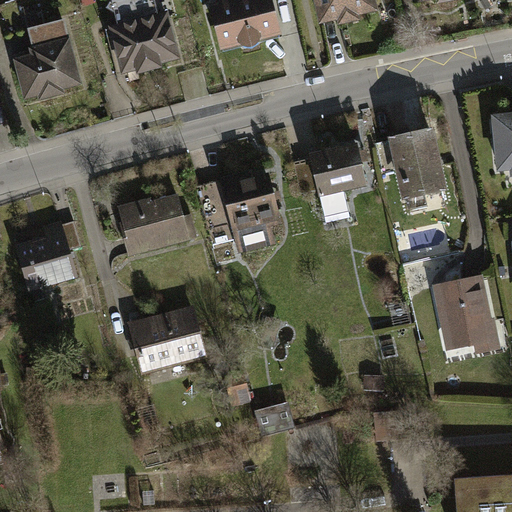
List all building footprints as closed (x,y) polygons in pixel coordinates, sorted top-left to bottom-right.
[(127,31),(114,35),(124,72),(138,68),(139,72),(161,67),(160,62),(178,57),(167,14),(157,16),(153,0),(116,0),(113,1),(109,8),(116,12),(119,24),(125,23),(127,31)] [(233,0),(234,3),(214,9),(224,46),(242,41),(243,46),(260,42),(259,37),(278,32),(269,0),(233,0)] [(275,0),(278,32),(295,30),(291,0),(275,0)] [(316,0),(321,22),(339,18),(340,23),(358,19),(357,14),(376,9),(373,0),(316,0)] [(36,55),(16,61),(26,98),(40,94),(41,99),(63,93),(62,88),(80,84),(64,21),(30,30),(36,55)] [(511,116),(495,118),(500,169),(511,167),(511,116)] [(394,139),(406,198),(443,189),(430,131),(394,139)] [(319,190),(325,215),(349,210),(344,189),(366,184),(358,147),(294,161),(301,194),(319,190)] [(242,175),(222,180),(223,182),(241,250),(272,242),(268,225),(280,222),(268,176),(244,182),(242,175)] [(241,250),(223,182),(197,189),(217,264),(243,258),(241,250)] [(120,209),(126,230),(123,230),(130,255),(183,240),(178,219),(183,217),(177,196),(151,204),(150,200),(120,209)] [(18,248),(29,284),(53,278),(53,281),(76,274),(69,250),(81,247),(74,221),(46,229),(48,239),(18,248)] [(438,287),(451,348),(483,341),(479,324),(489,322),(480,278),(438,287)] [(132,325),(144,371),(205,355),(193,309),(132,325)] [(273,350),(282,321),(268,316),(258,346),(273,350)] [(229,379),(236,405),(250,401),(243,375),(229,379)] [(294,427),(289,409),(259,417),(264,435),(294,427)] [(511,511),(511,470),(453,475),(455,511),(511,511)]
